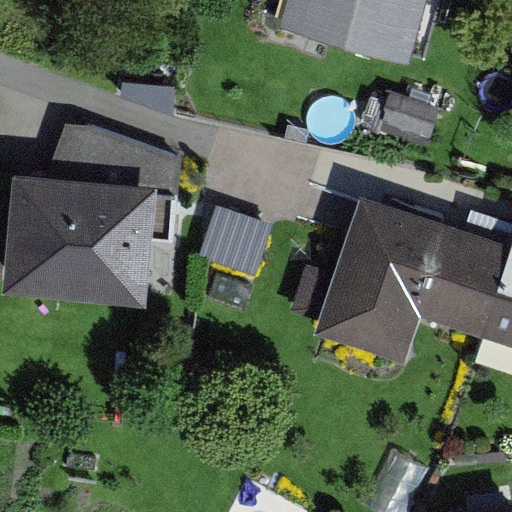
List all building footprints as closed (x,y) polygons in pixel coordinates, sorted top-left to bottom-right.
[(292,0),(287,21),(418,55),(432,0),(292,0)] [(57,168),(17,164),(7,282),(151,295),(186,295),(191,156),(75,108),(57,168)] [(511,238),(366,187),(318,324),(409,355),(426,306),(511,335),(511,238)] [(270,218),(235,206),(219,256),(253,268),(270,218)] [(511,511),(511,502),(453,511),(511,511)]
